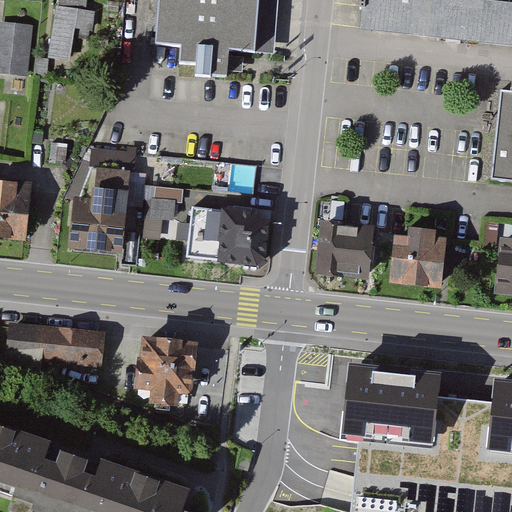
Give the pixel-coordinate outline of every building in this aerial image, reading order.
[(148,0),(144,47),(278,59),(283,0),(148,0)] [(511,0),(354,0),(350,36),(511,56),(511,0)] [(101,17),(56,9),(45,70),(90,78),(101,17)] [(37,26),(0,23),(0,73),(33,76),(37,26)] [(511,93),(499,92),(490,182),(511,184),(511,93)] [(58,261),(121,265),(128,161),(87,158),(85,200),(62,198),(58,261)] [(38,182),(0,177),(0,244),(30,248),(38,182)] [(179,223),(163,223),(163,237),(191,238),(192,203),(180,203),(179,223)] [(216,206),(209,267),(264,274),(271,213),(216,206)] [(377,226),(321,222),(317,285),(373,288),(377,226)] [(449,235),(391,227),(383,282),(441,290),(449,235)] [(511,240),(493,237),(483,294),(511,298),(511,240)] [(110,331),(13,326),(11,362),(108,367),(110,331)] [(192,346),(137,335),(126,391),(182,401),(192,346)] [(270,400),(275,363),(244,358),(239,396),(270,400)] [(441,373),(350,364),(341,440),(359,443),(351,511),(511,511),(511,380),(494,379),(492,403),(439,398),(441,373)] [(187,511),(193,495),(0,427),(0,500),(33,511),(187,511)]
